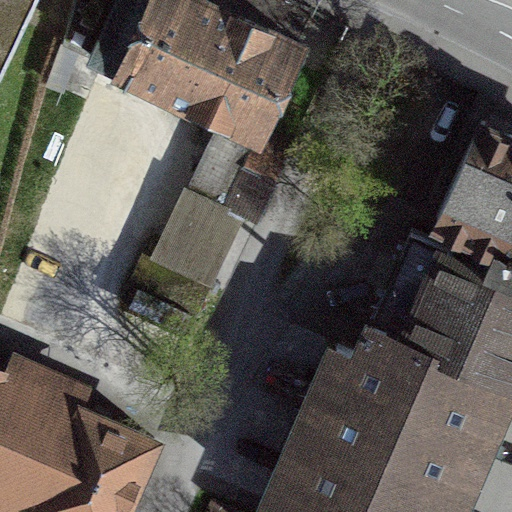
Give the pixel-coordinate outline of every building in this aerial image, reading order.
[(0,0),(0,64),(30,0),(0,0)] [(311,35),(236,0),(108,0),(84,52),(181,98),(179,104),(216,121),(212,128),(203,123),(195,140),(202,143),(153,246),(145,242),(121,293),(204,332),(295,140),(267,126),(311,35)] [(45,83),(65,89),(79,42),(59,36),(45,83)] [(485,247),(480,257),(511,271),(511,124),(475,107),(430,211),(489,237),(485,247)] [(511,271),(480,257),(485,247),(436,225),(396,316),(365,302),(349,337),(328,328),(251,502),(273,511),(462,511),(511,400),(511,271)] [(0,511),(34,511),(36,510),(40,511),(129,511),(166,430),(87,395),(95,378),(12,341),(4,359),(0,357),(0,511)]
